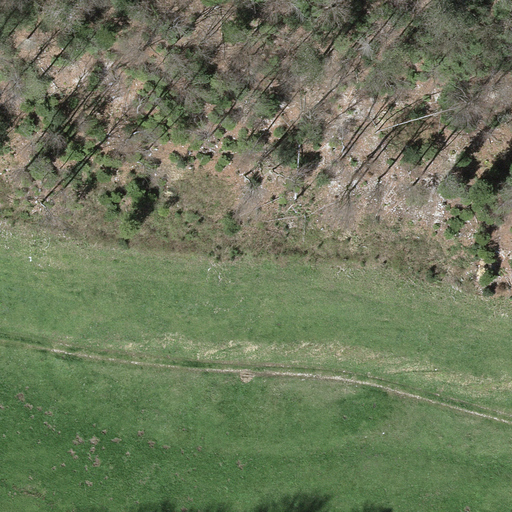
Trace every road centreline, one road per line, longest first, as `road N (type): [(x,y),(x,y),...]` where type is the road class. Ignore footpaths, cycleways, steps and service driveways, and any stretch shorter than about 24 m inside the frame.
road 1 (track): [(0,321),(378,385)]
road 2 (track): [(511,422),(378,385)]
